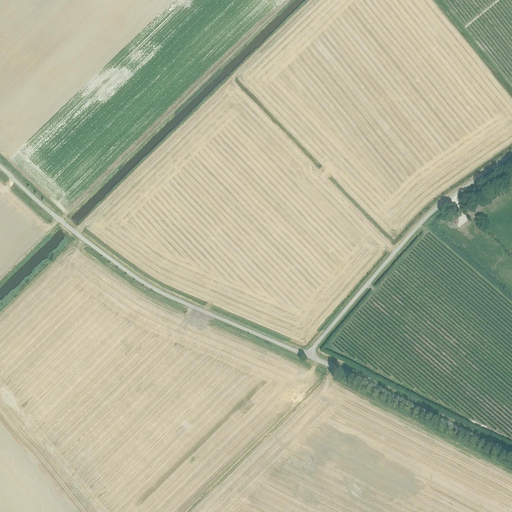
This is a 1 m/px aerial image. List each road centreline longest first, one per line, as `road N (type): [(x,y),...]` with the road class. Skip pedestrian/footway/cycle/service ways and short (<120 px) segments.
road 1 (unclassified): [(308,353),(154,286),(0,166)]
road 2 (unclassified): [(308,353),(427,216),(511,155)]
road 3 (unclassified): [(511,455),(308,353)]
